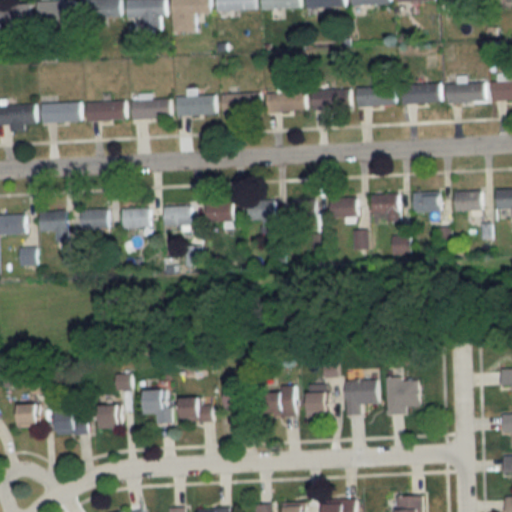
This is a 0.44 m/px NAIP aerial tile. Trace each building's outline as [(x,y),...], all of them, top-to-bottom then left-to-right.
[(77,0),(38,0),(39,20),(78,20),(77,0)] [(122,17),(121,0),(83,0),(84,17),(122,17)] [(166,0),(128,0),(128,17),(166,17),(166,0)] [(172,0),(174,32),(197,31),(196,13),(212,12),(211,0),(172,0)] [(257,9),(257,0),(217,0),(218,9),(257,9)] [(32,3),(0,3),(0,23),(6,24),(6,37),(20,37),(19,23),(32,22),(32,3)] [(493,80),(493,99),(511,99),(511,74),(499,74),(499,80),(493,80)] [(442,102),(442,83),(404,83),(404,102),(442,102)] [(448,83),(448,101),(487,101),(487,83),(448,83)] [(397,105),(397,86),(358,86),(358,105),(397,105)] [(314,89),(314,109),(350,109),(350,89),(314,89)] [(268,93),(268,112),(308,111),(308,92),(268,93)] [(259,94),(224,94),(224,113),(259,113),(259,94)] [(217,115),(217,96),(179,96),(179,115),(217,115)] [(135,99),(135,118),(172,118),(172,99),(135,99)] [(89,102),(89,120),(127,120),(127,102),(89,102)] [(82,103),(43,103),(43,122),(82,122),(82,103)] [(0,125),(37,126),(37,104),(0,104),(0,125)] [(511,188),(497,188),(497,207),(511,206),(511,188)] [(456,210),(484,210),(484,191),(456,191),(456,210)] [(415,192),(415,210),(443,210),(443,192),(415,192)] [(389,218),(401,218),(401,193),(373,193),(373,212),(389,212),(389,218)] [(332,197),(332,216),(358,216),(358,197),(332,197)] [(249,219),(264,219),(264,227),(276,227),(276,199),(249,199),(249,219)] [(324,224),(323,199),(291,200),(292,219),(306,218),(306,224),(324,224)] [(235,221),(235,202),(208,202),(208,221),(235,221)] [(166,205),(166,225),(193,225),(193,205),(166,205)] [(82,229),(111,229),(111,208),(82,208),(82,229)] [(125,227),(151,227),(151,208),(125,208),(125,227)] [(68,239),(68,211),(42,211),(42,230),(57,230),(57,239),(68,239)] [(0,213),(0,233),(27,233),(27,214),(0,213)] [(356,230),(356,245),(369,245),(369,230),(356,230)] [(397,251),(411,250),(410,236),(395,238),(397,251)] [(188,245),(188,264),(203,264),(203,245),(188,245)] [(511,368),(503,368),(503,385),(511,385),(511,368)] [(420,376),(389,377),(390,413),(410,412),(409,406),(421,405),(420,376)] [(347,379),(349,413),(363,412),(363,402),(380,401),(379,378),(347,379)] [(297,415),(297,384),(283,385),(283,390),(267,391),(267,415),(297,415)] [(252,417),(252,385),(227,385),(227,409),(238,409),(238,417),(252,417)] [(158,412),(158,422),(172,422),(172,389),(144,389),(144,412),(158,412)] [(308,391),(308,413),(331,413),(331,391),(308,391)] [(204,396),(183,396),(183,419),(215,419),(215,404),(204,404),(204,396)] [(18,403),(18,427),(43,427),(43,403),(18,403)] [(124,428),(124,404),(100,404),(100,428),(124,428)] [(79,409),(59,409),(59,433),(90,433),(90,416),(79,416),(79,409)] [(424,511),(425,495),(399,495),(399,511),(424,511)] [(359,511),(360,499),(326,499),(326,511),(359,511)] [(274,511),(274,503),(257,503),(257,511),(274,511)] [(284,503),(284,511),(309,511),(309,503),(284,503)]
